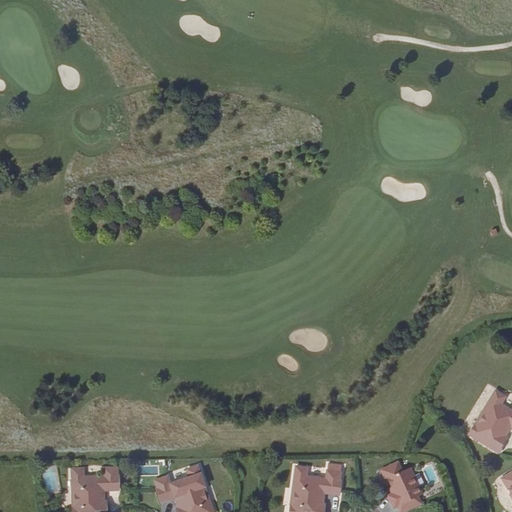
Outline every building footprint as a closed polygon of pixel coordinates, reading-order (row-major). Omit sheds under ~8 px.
[(505,397),(495,391),(483,410),(486,411),(477,426),(475,424),(468,435),(499,453),(504,445),(502,444),(506,438),(501,434),(503,431),(506,433),(510,426),(511,427),(511,411),(500,404),(505,397)] [(398,462),(383,469),(391,487),(390,488),(393,494),(388,496),(394,508),(412,499),(415,506),(420,504),(417,497),(422,495),(419,488),(409,468),(402,471),(398,462)] [(167,476),(154,481),(157,488),(156,489),(160,502),(175,497),(177,505),(180,504),(182,507),(176,509),(177,511),(212,511),(210,503),(207,504),(202,488),(204,487),(197,466),(187,470),(189,478),(170,484),(167,476)] [(307,468),(295,467),(292,489),(295,489),(293,506),(290,505),(289,511),(323,511),(325,505),(319,504),(319,500),(322,501),(323,493),(339,495),(341,481),(339,481),(340,473),(327,471),(326,479),(306,477),(307,468)] [(83,469),(71,469),(72,491),(75,491),(75,508),(72,508),(72,511),(107,511),(108,510),(106,510),(106,502),(100,502),(100,498),(103,498),(103,490),(119,490),(118,476),(117,476),(117,468),(103,468),(103,476),(83,477),(83,469)] [(511,472),(501,479),(510,493),(509,495),(511,499),(511,472)]
